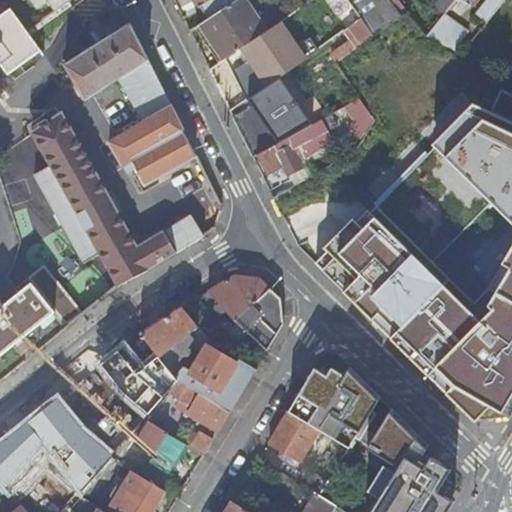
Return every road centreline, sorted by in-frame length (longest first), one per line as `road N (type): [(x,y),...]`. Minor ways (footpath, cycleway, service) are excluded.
road 1 (residential): [(268,236),(234,246),(128,306),(0,419)]
road 2 (residential): [(150,0),(268,236)]
road 3 (residential): [(321,306),(499,478)]
road 4 (residential): [(196,511),(321,306)]
